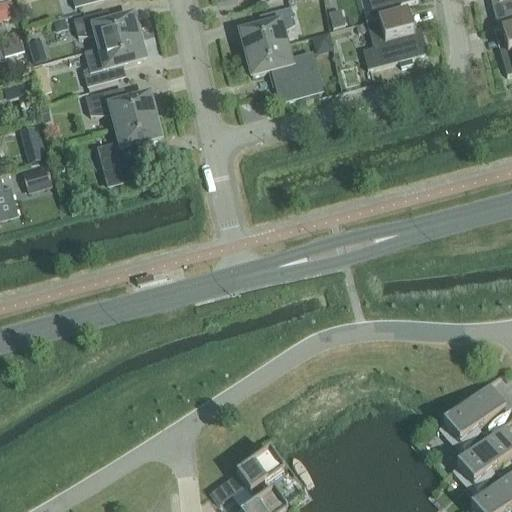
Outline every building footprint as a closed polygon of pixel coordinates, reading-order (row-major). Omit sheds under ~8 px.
[(71,0),(74,12),(101,4),(100,0),(71,0)] [(367,0),(371,17),(417,4),(416,0),(367,0)] [(511,0),(496,0),(498,4),(491,5),(496,26),(511,21),(511,0)] [(12,4),(0,6),(0,8),(4,24),(16,21),(12,4)] [(282,37),(294,30),(290,12),(267,18),(270,30),(241,37),(243,45),(240,45),(244,60),(285,49),(282,37)] [(411,16),(410,15),(366,26),(369,36),(373,53),(363,56),(368,74),(367,74),(367,75),(399,66),(400,72),(412,69),(411,63),(427,59),(420,33),(413,35),(408,17),(411,16)] [(96,41),(99,53),(140,42),(136,28),(134,28),(132,21),(103,29),(100,17),(73,24),(78,41),(96,41)] [(64,22),(52,25),(55,37),(67,34),(64,22)] [(362,29),(356,30),(359,38),(365,37),(362,29)] [(506,53),(500,55),(506,81),(511,79),(511,30),(499,34),(499,35),(501,35),(506,53)] [(83,76),(87,92),(118,84),(115,72),(144,64),(142,57),(144,56),(140,42),(99,53),(102,65),(83,76)] [(311,60),(290,66),(285,49),(244,60),(248,74),(250,73),(252,81),(272,75),(281,107),(321,96),(311,60)] [(45,71),(33,74),(36,87),(48,84),(45,71)] [(29,86),(3,92),(7,105),(32,99),(29,86)] [(116,94),(85,103),(90,121),(113,121),(116,132),(157,121),(153,107),(150,107),(148,100),(119,108),(116,94)] [(48,109),(40,111),(42,123),(50,121),(48,109)] [(108,191),(149,180),(140,149),(160,143),(158,136),(160,135),(157,121),(116,132),(120,149),(99,155),(108,191)] [(47,171),(30,176),(36,197),(52,192),(47,171)] [(0,227),(19,222),(11,192),(3,194),(0,184),(0,227)] [(501,378),(462,413),(460,415),(458,412),(447,422),(450,425),(443,431),(465,456),(480,436),(477,433),(505,407),(490,390),(502,378),(501,378)] [(511,421),(456,473),(479,498),(494,478),(491,474),(511,454),(511,440),(504,431),(511,423),(511,421)] [(253,468),(248,472),(211,498),(219,510),(245,492),(250,499),(251,499),(257,508),(273,497),(266,488),(283,476),(270,456),(265,460),(263,457),(251,465),(253,468)] [(511,476),(472,511),(507,511),(511,508),(511,476)] [(257,508),(251,511),(284,511),(273,496),(273,497),(257,508)]
